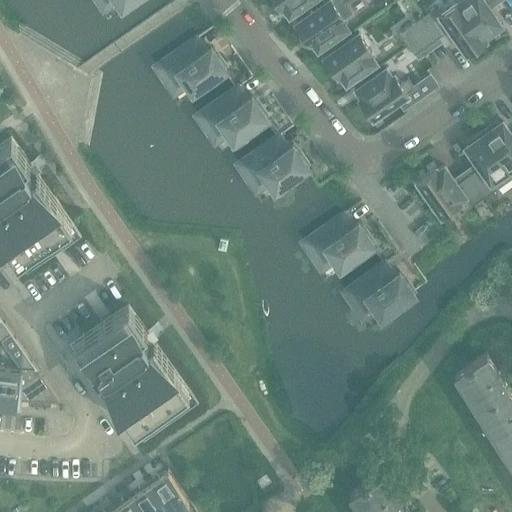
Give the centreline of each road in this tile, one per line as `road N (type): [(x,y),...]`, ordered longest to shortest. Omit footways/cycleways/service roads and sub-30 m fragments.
road 1 (residential): [(511,60),(368,158),(350,153),(219,0)]
road 2 (residential): [(435,511),(401,466),(397,433),(416,371),(477,315),(511,303)]
road 3 (residential): [(107,450),(0,288)]
